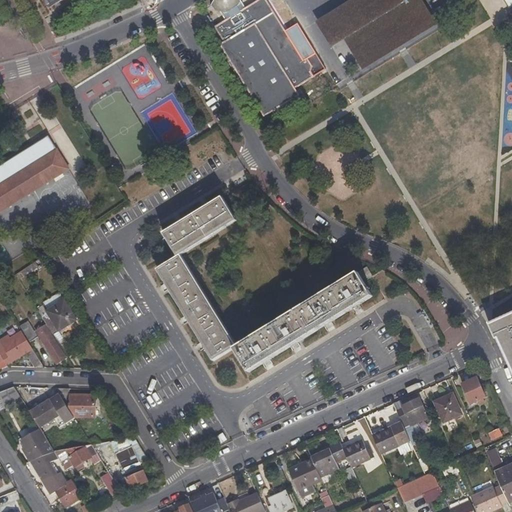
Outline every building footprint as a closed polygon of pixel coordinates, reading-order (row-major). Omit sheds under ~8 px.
[(215,11),(217,11),(235,0),(213,0),(212,2),(211,4),(210,6),(211,7),(212,8),(213,9),(214,10),(215,11)] [(316,54),(304,61),(266,0),(258,0),(245,9),(241,2),(241,0),(235,0),(217,11),(218,12),(219,13),(221,13),(222,13),(226,20),(215,27),(225,42),(221,45),(266,117),(266,118),(301,96),(296,88),(326,70),(316,54)] [(367,59),(426,23),(411,0),(368,0),(326,26),(336,40),(350,32),(355,39),(367,59)] [(511,0),(503,0),(510,10),(511,8),(511,0)] [(326,140),(328,143),(338,138),(335,134),(326,140)] [(0,212),(69,169),(57,150),(0,185),(0,212)] [(294,158),(297,162),(306,156),(304,153),(294,158)] [(235,349),(249,373),(373,296),(365,282),(359,273),(238,347),(181,255),(184,253),(238,221),(223,197),(164,233),(178,257),(158,270),(214,361),(235,349)] [(39,267),(36,262),(17,275),(20,280),(39,267)] [(373,277),(367,268),(359,273),(365,282),(373,277)] [(60,295),(44,304),(48,311),(64,301),(60,295)] [(48,311),(49,314),(43,317),(47,324),(53,333),(59,329),(60,330),(77,320),(64,301),(48,311)] [(511,312),(489,323),(494,334),(502,330),(499,324),(511,316),(511,312)] [(511,316),(499,324),(502,330),(494,334),(511,374),(511,316)] [(21,327),(31,342),(38,337),(28,322),(21,327)] [(65,363),(64,361),(68,358),(53,333),(47,324),(36,331),(44,341),(42,343),(45,348),(47,346),(60,367),(65,363)] [(0,341),(0,343),(1,345),(0,345),(0,356),(1,358),(6,367),(26,354),(33,350),(21,332),(12,338),(9,335),(0,341)] [(35,367),(44,368),(33,350),(26,354),(35,367)] [(471,404),(487,397),(478,377),(462,384),(471,404)] [(22,398),(14,387),(0,391),(0,398),(6,407),(22,398)] [(69,390),(58,390),(61,395),(75,417),(94,418),(95,395),(70,394),(69,390)] [(60,415),(65,423),(75,417),(61,395),(37,409),(36,408),(30,412),(40,427),(60,415)] [(444,422),(462,415),(453,395),(436,402),(444,422)] [(430,419),(421,397),(402,405),(404,409),(397,413),(402,423),(405,430),(430,419)] [(397,413),(404,409),(402,405),(400,401),(393,404),(397,413)] [(408,443),(410,441),(405,430),(402,423),(373,436),(382,454),(398,447),(401,455),(412,451),(408,443)] [(26,447),(24,450),(31,461),(55,452),(41,429),(22,440),(26,447)] [(492,440),(502,435),(499,429),(489,433),(492,440)] [(96,436),(89,440),(92,445),(100,443),(96,436)] [(366,448),(362,441),(343,449),(347,458),(351,468),(371,459),(369,454),(366,448)] [(152,467),(138,443),(132,446),(144,472),(152,467)] [(347,458),(343,449),(339,443),(317,452),(318,454),(311,457),(313,460),(322,479),(340,470),(337,463),(347,458)] [(75,468),(93,458),(92,456),(97,454),(92,445),(76,448),(55,452),(60,459),(62,463),(64,467),(67,471),(74,467),(75,468)] [(115,453),(132,490),(149,482),(144,472),(132,446),(115,453)] [(488,451),(493,464),(502,461),(497,447),(488,451)] [(31,461),(30,461),(51,494),(57,490),(67,484),(60,473),(57,474),(50,463),(60,459),(55,452),(31,461)] [(433,471),(427,456),(419,459),(426,475),(432,472),(433,471)] [(322,481),(322,479),(313,460),(304,463),(306,466),(291,473),(300,490),(322,481)] [(291,473),(306,466),(304,463),(290,469),(291,473)] [(511,467),(496,474),(501,485),(508,503),(511,508),(511,507),(511,467)] [(426,475),(398,488),(404,501),(438,485),(432,472),(426,475)] [(102,480),(113,498),(122,493),(110,475),(102,480)] [(57,490),(67,507),(84,497),(73,481),(67,484),(57,490)] [(495,488),(494,486),(470,496),(477,511),(493,511),(503,508),(502,505),(508,503),(501,485),(495,488)] [(7,503),(7,504),(21,499),(16,491),(4,497),(7,503)] [(215,511),(225,508),(218,492),(192,504),(195,511),(215,511)] [(281,511),(293,507),(286,492),(270,499),(273,506),(270,508),(271,511),(281,511)] [(265,511),(266,511),(258,494),(240,502),(237,504),(236,501),(228,505),(231,511),(265,511)] [(472,511),(468,502),(449,510),(449,511),(472,511)]
